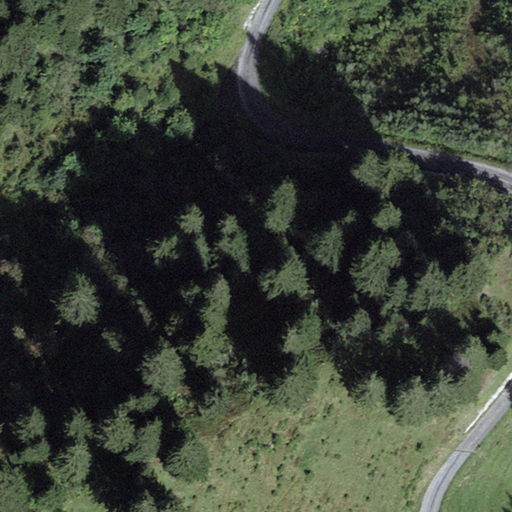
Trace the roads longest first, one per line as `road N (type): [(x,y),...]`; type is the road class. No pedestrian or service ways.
road 1 (track): [(272,0),(256,25),(249,103),(276,132),(366,144),(511,187)]
road 2 (track): [(511,389),(439,478),(430,511)]
